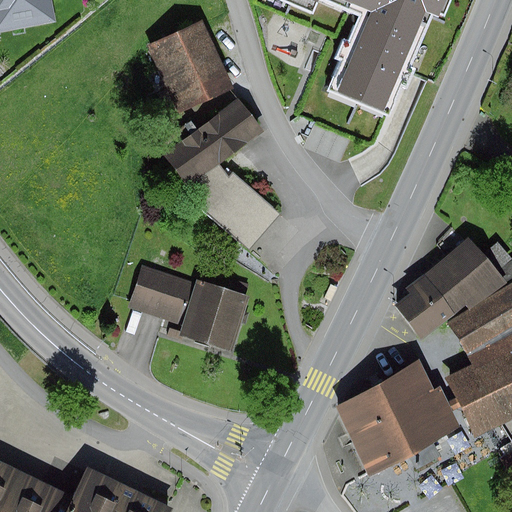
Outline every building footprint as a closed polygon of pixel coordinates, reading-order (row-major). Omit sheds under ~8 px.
[(0,0),(0,31),(55,21),(51,0),(0,0)] [(282,0),(317,14),(322,1),(359,16),(328,92),(392,118),(435,13),(447,18),(454,0),(282,0)] [(203,22),(148,45),(178,114),(233,90),(203,22)] [(264,131),(239,98),(163,155),(188,189),(191,186),(219,165),(264,131)] [(219,165),(191,186),(205,205),(201,210),(250,251),(281,215),(234,173),(230,177),(219,165)] [(408,293),(394,305),(421,339),(466,304),(470,308),(503,282),(469,238),(405,289),(408,293)] [(196,284),(141,267),(128,308),(184,326),(181,337),(233,353),(251,297),(197,280),(196,284)] [(511,283),(447,323),(468,357),(511,330),(511,283)] [(472,365),(445,379),(476,438),(511,420),(511,330),(468,357),(472,365)] [(419,362),(335,407),(371,475),(410,454),(418,469),(441,456),(435,444),(464,428),(441,386),(434,390),(419,362)] [(511,452),(500,460),(511,479),(511,452)] [(74,490),(0,455),(0,511),(166,511),(171,503),(86,463),(74,490)]
